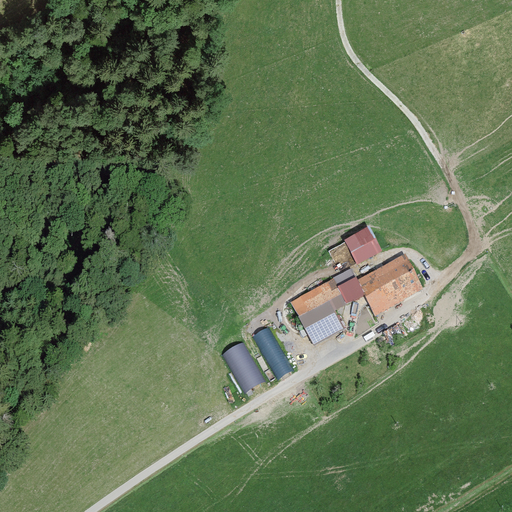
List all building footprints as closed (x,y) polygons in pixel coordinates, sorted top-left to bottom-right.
[(372,230),(347,244),(359,267),(384,253),(372,230)] [(343,241),(328,250),(341,269),(355,260),(343,241)] [(353,271),(291,305),(316,350),(348,333),(338,315),(368,298),(378,317),(425,291),(407,258),(360,284),(353,271)] [(255,334),(279,378),(295,370),(271,325),(255,334)] [(244,392),(267,380),(245,340),(222,352),(244,392)]
